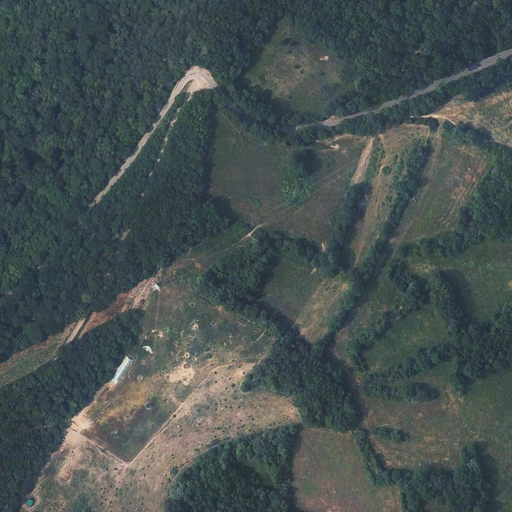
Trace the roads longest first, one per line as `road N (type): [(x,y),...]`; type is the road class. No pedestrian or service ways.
road 1 (tertiary): [(511,52),(375,110),(288,130),(252,122),(192,73),(101,193),(0,300)]
road 2 (track): [(193,85),(96,298),(0,426)]
road 3 (track): [(438,116),(410,204),(337,335)]
road 4 (track): [(480,0),(327,123)]
road 5 (track): [(357,116),(454,120),(502,140),(511,157)]
